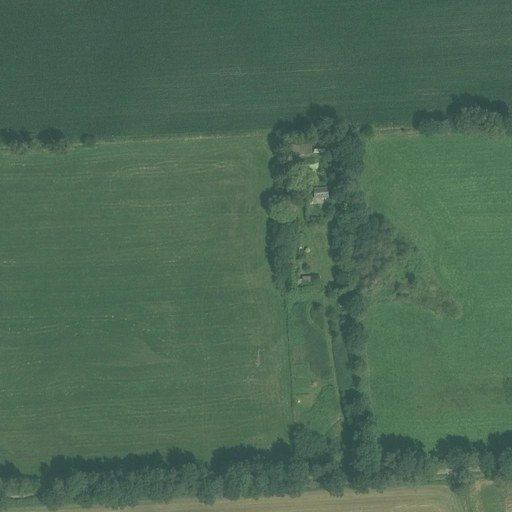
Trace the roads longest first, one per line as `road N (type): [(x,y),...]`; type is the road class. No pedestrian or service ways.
road 1 (track): [(0,494),(511,469)]
road 2 (track): [(367,476),(341,405),(325,296)]
